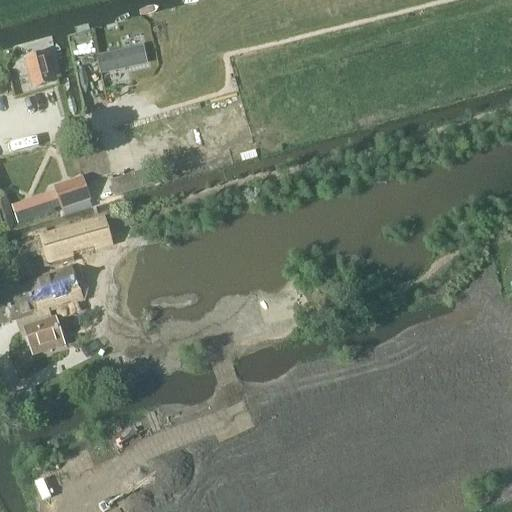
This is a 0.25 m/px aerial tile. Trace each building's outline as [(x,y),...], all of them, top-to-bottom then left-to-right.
[(98,56),(102,76),(147,65),(143,47),(98,56)] [(47,52),(25,57),(32,88),(54,83),(47,52)] [(13,207),(17,222),(61,208),(63,215),(92,207),(83,177),(55,186),(57,194),(13,207)] [(105,222),(42,243),(50,268),(113,247),(105,222)] [(39,285),(0,298),(0,325),(37,314),(41,326),(53,322),(48,310),(82,299),(72,270),(38,282),(39,285)] [(57,321),(53,322),(41,326),(25,331),(32,353),(48,347),(50,353),(66,348),(57,321)] [(10,399),(0,401),(0,404),(5,417),(13,419),(15,410),(10,399)]
